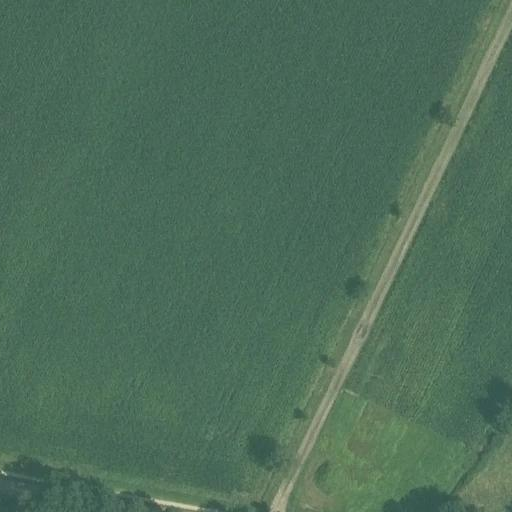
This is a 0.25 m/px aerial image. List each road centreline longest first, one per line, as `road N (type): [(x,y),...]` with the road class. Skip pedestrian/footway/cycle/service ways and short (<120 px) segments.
road 1 (track): [(511,18),(276,511)]
road 2 (track): [(0,488),(133,511)]
